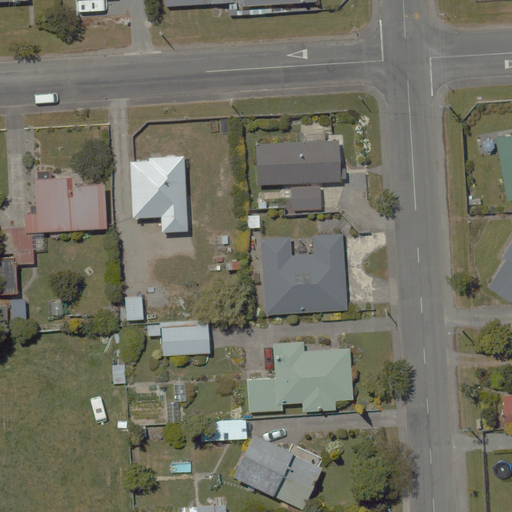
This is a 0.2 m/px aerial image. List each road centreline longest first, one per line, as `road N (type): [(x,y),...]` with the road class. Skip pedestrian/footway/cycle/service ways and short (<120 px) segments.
road 1 (residential): [(406,59),(434,511)]
road 2 (residential): [(0,85),(406,59)]
